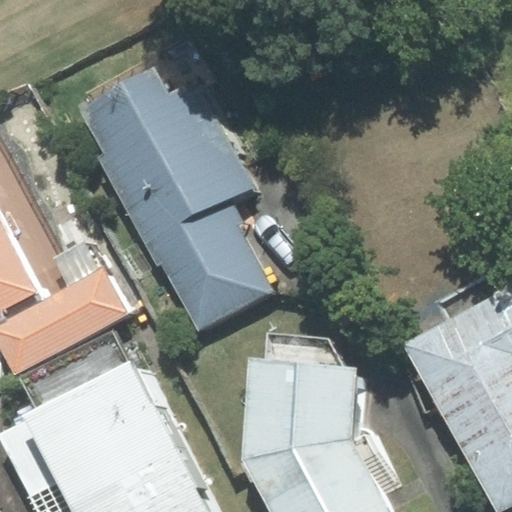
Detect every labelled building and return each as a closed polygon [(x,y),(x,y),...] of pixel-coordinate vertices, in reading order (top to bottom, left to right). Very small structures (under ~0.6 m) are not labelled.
[(202,98),(187,70),(106,112),(217,326),(284,292),(239,206),(276,186),(223,87),(202,98)] [(0,324),(56,296),(0,186),(0,324)] [(150,316),(125,268),(8,329),(34,377),(150,316)] [(511,511),(511,313),(508,316),(436,354),(463,415),(510,511),(511,511)] [(236,511),(148,334),(45,384),(108,511),(236,511)] [(386,375),(285,366),(265,463),(290,511),(413,511),(379,446),(386,375)]
